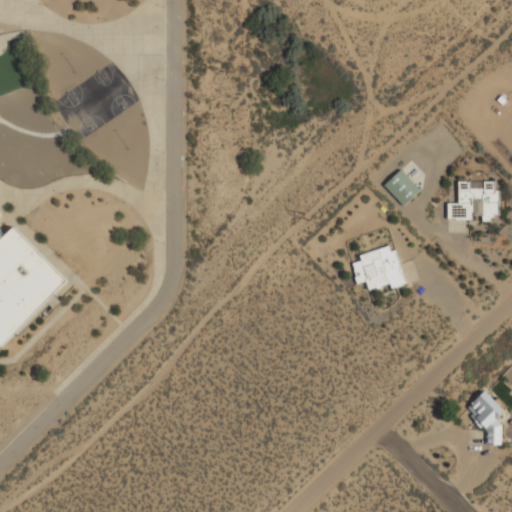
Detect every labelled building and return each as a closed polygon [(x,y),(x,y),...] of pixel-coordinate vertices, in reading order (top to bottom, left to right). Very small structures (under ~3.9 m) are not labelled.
[(420,190),(401,169),(384,185),(403,205),(420,190)] [(446,203),(446,220),(498,221),(499,190),(494,190),(494,181),(457,181),(457,203),(446,203)] [(0,345),(1,347),(48,302),(55,302),(54,293),(66,282),(13,227),(0,238),(0,345)] [(351,264),(357,285),(366,282),(368,290),(389,284),(390,289),(405,284),(394,245),(358,255),(359,261),(351,264)] [(500,404),(491,404),(491,392),(471,392),(472,429),(485,429),(485,445),(500,445),(500,404)]
